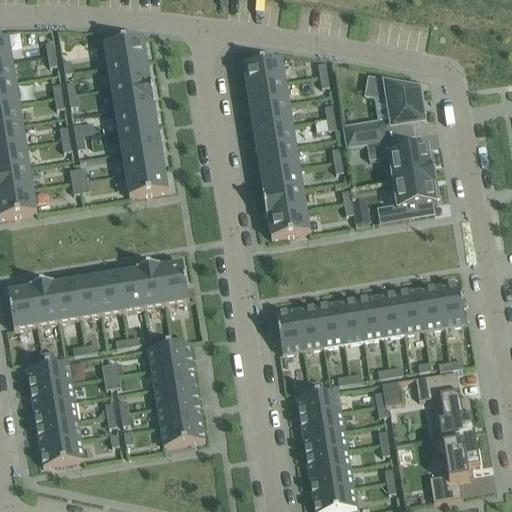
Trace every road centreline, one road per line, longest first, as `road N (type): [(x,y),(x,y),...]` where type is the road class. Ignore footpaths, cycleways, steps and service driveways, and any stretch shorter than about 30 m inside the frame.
road 1 (residential): [(508,413),(454,79),(440,68),(198,28)]
road 2 (residential): [(198,28),(277,511)]
road 3 (residential): [(198,28),(0,17)]
